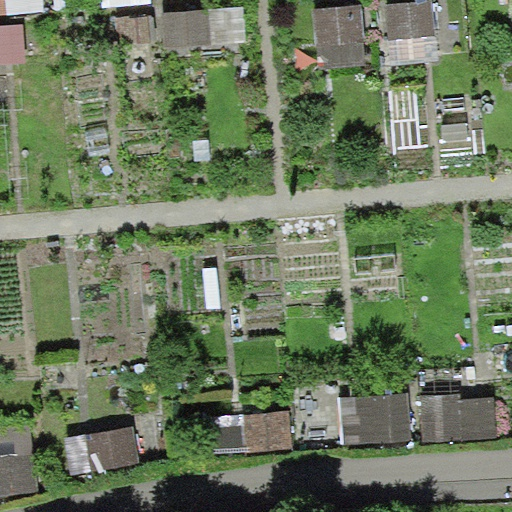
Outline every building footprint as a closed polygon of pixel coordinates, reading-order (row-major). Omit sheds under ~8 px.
[(43,0),(0,0),(0,10),(45,7),(43,0)] [(430,1),(384,6),(390,39),(436,34),(430,1)] [(360,4),(314,6),(319,63),(366,61),(360,4)] [(243,7),(207,8),(211,42),(247,41),(243,7)] [(207,8),(161,13),(165,47),(211,42),(207,8)] [(23,25),(0,25),(0,64),(26,63),(23,25)] [(409,393),(339,396),(342,444),(414,440),(409,393)] [(499,438),(496,396),(420,398),(423,441),(499,438)] [(290,408),(201,417),(204,456),(294,448),(290,408)] [(34,422),(0,423),(0,492),(38,489),(34,422)] [(134,423),(63,435),(70,476),(141,465),(134,423)]
